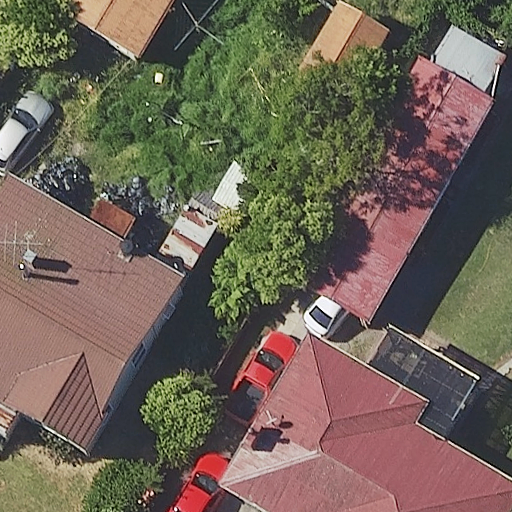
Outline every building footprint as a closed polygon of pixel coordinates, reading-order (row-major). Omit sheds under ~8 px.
[(201,0),(77,0),(66,23),(165,73),(201,0)] [(424,52),(335,0),(265,122),(355,173),(424,52)] [(511,128),(511,64),(456,32),(304,289),(388,339),(511,128)] [(217,313),(41,209),(0,277),(0,437),(27,453),(41,430),(120,476),(217,313)] [(511,511),(511,488),(335,378),(252,511),(511,511)]
